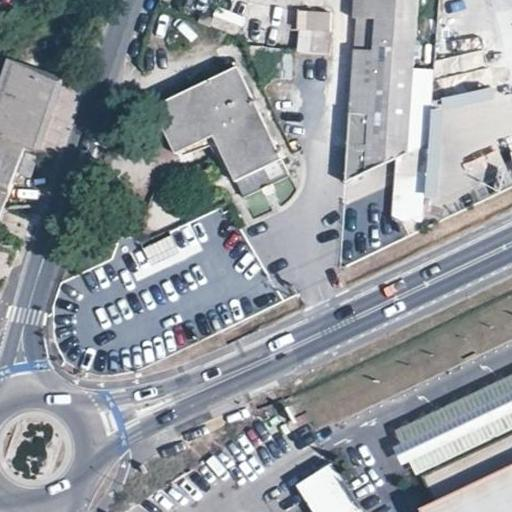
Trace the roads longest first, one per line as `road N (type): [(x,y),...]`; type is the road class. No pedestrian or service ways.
road 1 (primary): [(511,233),(183,383),(125,403),(65,402)]
road 2 (primary): [(86,478),(128,439),(511,261)]
road 3 (tertiary): [(135,0),(18,354)]
